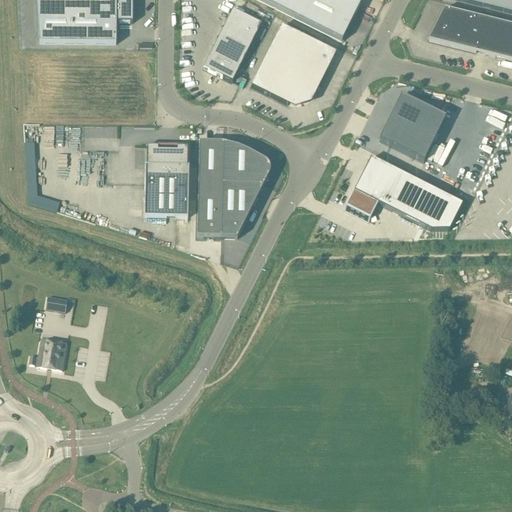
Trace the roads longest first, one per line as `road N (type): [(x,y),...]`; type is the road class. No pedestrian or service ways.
road 1 (track): [(189,389),(209,386),(232,368),(295,259),(511,254)]
road 2 (unclassified): [(123,435),(158,417),(194,382),(316,160)]
road 3 (unclassified): [(316,160),(240,121),(173,106),(165,80),(166,0)]
road 4 (unclassified): [(368,61),(511,96)]
